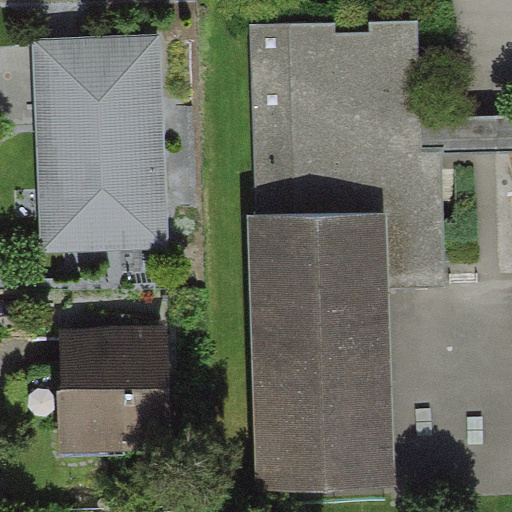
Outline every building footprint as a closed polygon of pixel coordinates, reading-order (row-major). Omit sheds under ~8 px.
[(397,210),(399,290),(442,289),(439,159),(438,114),(435,25),(257,29),(262,213),(397,210)] [(77,241),(161,238),(153,42),(44,46),(50,202),(75,201),(77,241)] [(511,111),(438,114),(439,159),(490,158),(494,284),(511,283),(511,111)] [(397,210),(262,213),(268,481),(403,478),(399,290),(397,210)] [(125,436),(168,434),(164,332),(61,336),(66,453),(125,451),(125,436)]
